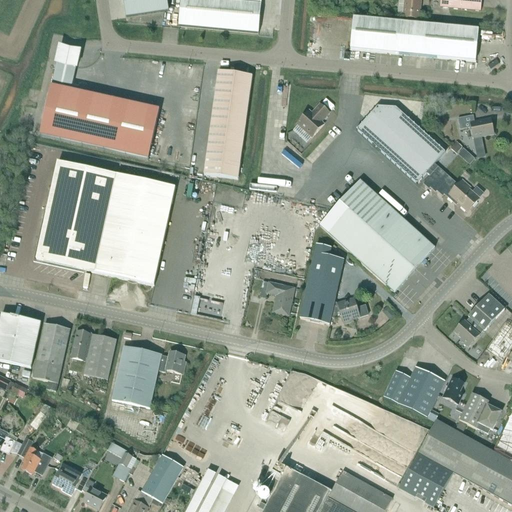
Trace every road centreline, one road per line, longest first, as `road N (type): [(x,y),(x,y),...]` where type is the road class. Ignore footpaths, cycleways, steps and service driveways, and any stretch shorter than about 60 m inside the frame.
road 1 (tertiary): [(416,322),(381,352),(336,362),(0,291)]
road 2 (unclassified): [(285,63),(511,84)]
road 3 (unclassified): [(105,0),(110,33),(129,48),(285,63)]
road 4 (tertiary): [(511,221),(416,322)]
